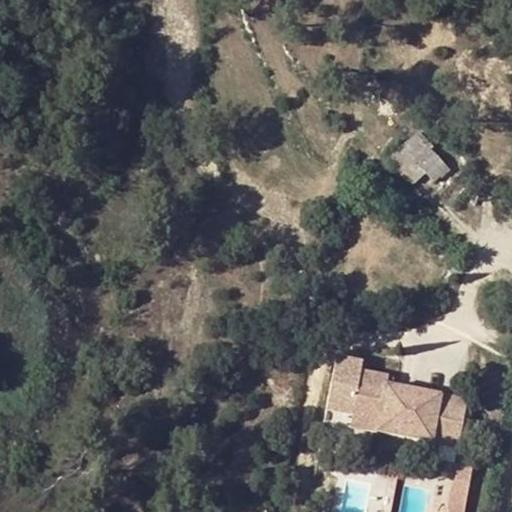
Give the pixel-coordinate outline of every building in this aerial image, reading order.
[(432,145),(419,131),(386,161),(406,184),(421,170),(434,183),(440,177),(450,187),(467,173),(463,169),(468,166),(461,153),(455,157),(437,142),(432,145)] [(456,279),(464,270),(455,262),(447,270),(456,279)] [(388,372),(362,367),(352,418),(379,423),(378,432),(458,448),(468,397),(387,380),(388,372)] [(352,418),(350,427),(378,432),(379,423),(352,418)] [(474,467),(459,465),(456,481),(470,483),(474,467)]
